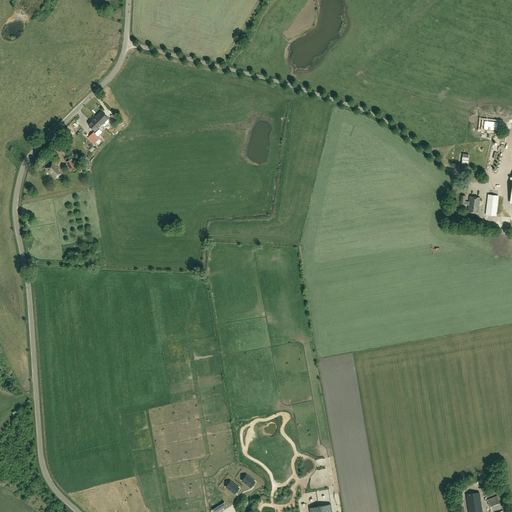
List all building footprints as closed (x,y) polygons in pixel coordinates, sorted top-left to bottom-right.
[(99,121),(101,123),(107,118),(108,119),(108,118),(101,111),(97,116),(98,118),(100,120),(99,121)] [(118,120),(116,117),(113,114),(110,116),(113,120),(116,122),(117,121),(119,124),(121,122),(119,119),(118,120)] [(102,124),(101,123),(99,121),(100,120),(98,118),(97,116),(92,120),(95,123),(91,127),(95,131),(102,124)] [(95,134),(93,132),(90,136),(93,139),(92,141),(94,143),(100,137),(96,133),(95,134)] [(71,171),(77,168),(72,159),(67,162),(71,171)] [(58,165),(60,163),(57,160),(55,162),(56,163),(55,164),(53,162),(46,169),(55,179),(63,172),(58,167),(56,166),(57,165),(58,165)] [(488,194),(486,214),(496,215),(498,196),(488,194)] [(469,202),(465,201),(466,196),(461,195),(460,204),(469,205),(468,212),(478,213),(480,198),(470,196),(469,202)] [(245,475),(242,481),(250,486),(254,481),(245,475)] [(230,483),(226,489),(235,495),(239,489),(230,483)] [(481,511),(479,492),(466,494),(468,511),(481,511)] [(492,511),(493,511),(502,509),(497,496),(487,500),(492,511)]
